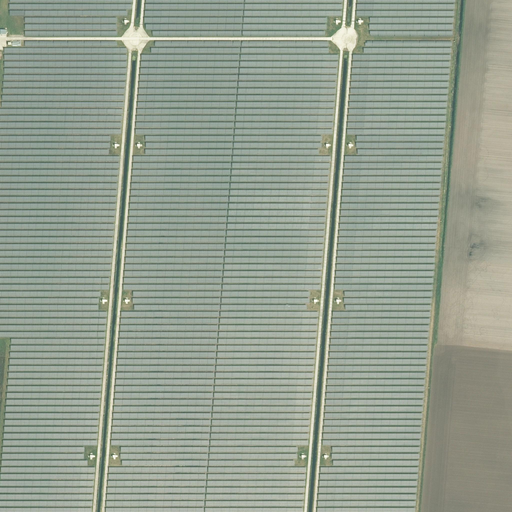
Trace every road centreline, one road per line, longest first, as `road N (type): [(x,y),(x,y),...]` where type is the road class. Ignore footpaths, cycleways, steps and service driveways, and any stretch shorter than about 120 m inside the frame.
road 1 (track): [(143,0),(103,511)]
road 2 (track): [(94,511),(134,0)]
road 3 (track): [(315,511),(355,0)]
road 4 (track): [(345,0),(305,511)]
road 5 (track): [(352,39),(0,39)]
